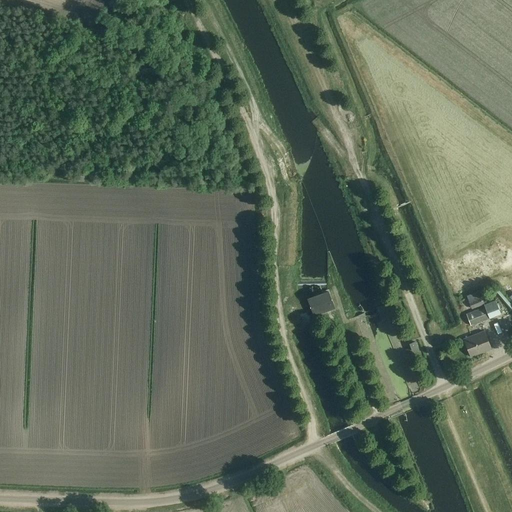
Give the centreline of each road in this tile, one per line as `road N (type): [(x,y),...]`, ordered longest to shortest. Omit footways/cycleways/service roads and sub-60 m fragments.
road 1 (track): [(317,445),(280,313),(279,195),(186,0)]
road 2 (unclassified): [(126,501),(197,493),(245,476),(444,386)]
road 3 (track): [(283,0),(407,294)]
road 4 (unclassified): [(126,501),(0,498)]
